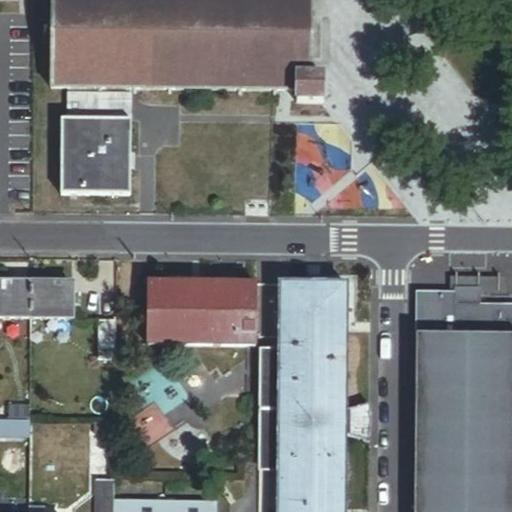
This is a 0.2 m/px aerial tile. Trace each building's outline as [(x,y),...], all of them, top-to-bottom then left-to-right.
[(53,0),(53,92),(71,92),(100,92),(103,92),(133,92),(135,92),(139,92),(171,92),(174,92),(205,92),(209,92),(240,92),(243,92),(274,93),(279,92),(298,93),(298,105),(326,105),(326,77),(315,77),(315,63),(315,22),(314,0),(53,0)] [(323,22),(315,22),(315,63),(323,63),(323,22)] [(133,198),(133,92),(103,92),(103,95),(100,95),(100,92),(71,92),(71,122),(64,122),(63,198),(133,198)] [(506,279),(450,279),(450,295),(457,295),(457,309),(481,309),(481,295),(505,295),(506,279)] [(0,321),(33,321),(33,286),(0,285),(0,321)] [(33,286),(33,321),(74,322),(74,286),(33,286)] [(258,287),(157,286),(157,357),(257,358),(258,287)] [(283,288),(283,301),(281,473),(280,511),(346,511),(347,437),(348,415),(349,288),(283,288)] [(450,295),(418,295),(414,511),(511,511),(511,309),(481,309),(457,309),(457,295),(450,295)] [(281,473),(283,301),(260,300),(259,473),(281,473)] [(99,359),(117,360),(117,321),(99,320),(99,359)] [(31,408),(9,408),(9,421),(31,421),(31,408)] [(347,437),(371,445),(371,408),(348,415),(347,437)] [(32,422),(0,421),(0,439),(32,440),(32,422)] [(112,425),(95,425),(95,438),(112,438),(112,425)] [(115,511),(116,483),(98,483),(97,511),(115,511)]
